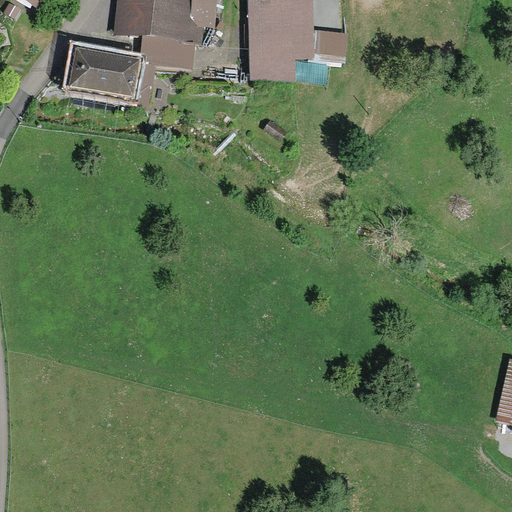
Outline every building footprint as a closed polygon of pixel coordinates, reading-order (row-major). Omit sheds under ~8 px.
[(46,0),(11,0),(37,15),(46,0)] [(86,58),(79,100),(142,110),(147,72),(198,78),(201,32),(221,34),(223,0),(133,0),(133,3),(124,2),(119,43),(131,45),(129,65),(86,58)] [(311,0),(248,0),(247,86),(298,86),(298,65),(315,65),(315,58),(344,58),(345,35),(311,35),(311,0)] [(288,134),(271,122),(264,132),(281,144),(288,134)] [(511,363),(498,426),(511,429),(511,363)]
